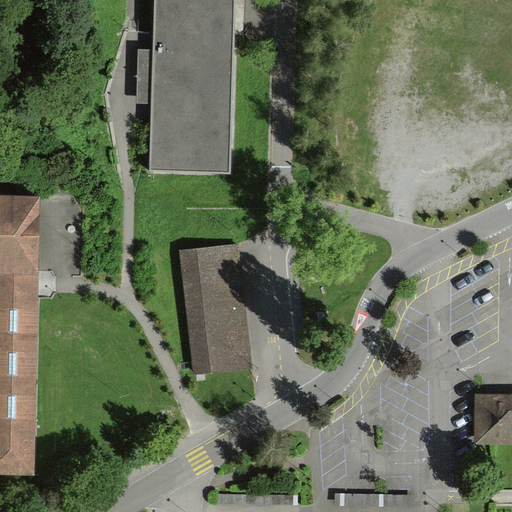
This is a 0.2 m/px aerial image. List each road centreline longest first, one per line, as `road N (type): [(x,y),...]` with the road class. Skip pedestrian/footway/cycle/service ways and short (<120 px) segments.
road 1 (residential): [(291,409),(282,382),(284,0)]
road 2 (residential): [(511,211),(414,255),(379,284),(341,375),(291,409)]
road 3 (residential): [(291,409),(114,511)]
